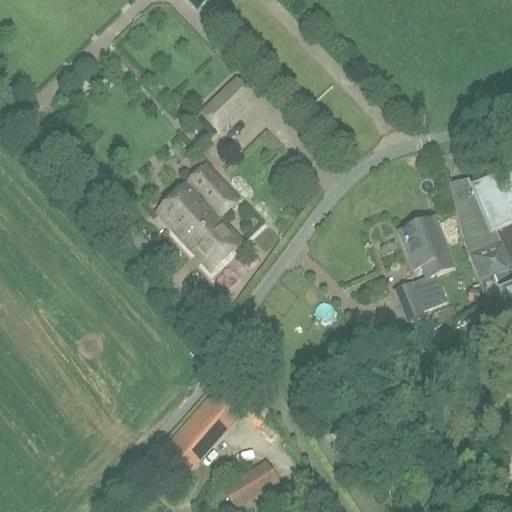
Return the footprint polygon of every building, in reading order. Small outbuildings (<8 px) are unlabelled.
[(183,0),(196,14),(210,0),(183,0)] [(219,137),(257,101),(235,78),(197,115),(219,137)] [(511,166),(470,185),(468,182),(448,187),(467,258),(468,258),(480,286),(493,280),(511,327),(511,232),(510,228),(511,226),(511,219),(511,216),(511,215),(511,166)] [(206,168),(156,215),(211,274),(243,244),(219,219),(238,202),(206,168)] [(397,234),(413,273),(420,271),(424,281),(392,293),(406,326),(426,319),(424,314),(447,305),(436,278),(455,271),(434,219),(397,234)] [(478,302),(479,292),(468,291),(467,301),(478,302)] [(357,445),(388,428),(376,405),(345,422),(357,445)] [(193,420),(166,451),(188,470),(215,439),(193,420)] [(263,492),(250,473),(229,487),(242,506),(263,492)]
